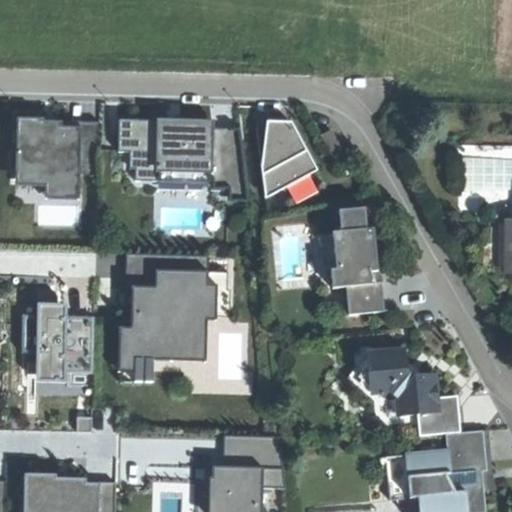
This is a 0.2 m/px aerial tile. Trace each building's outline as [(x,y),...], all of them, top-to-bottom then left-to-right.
[(267,129),(291,186),(330,169),(306,113),(267,129)] [(42,127),(18,127),(17,180),(52,181),(52,186),(81,186),(81,175),(98,175),(99,123),(97,123),(97,128),(63,128),(63,122),(43,122),(43,119),(42,119),(42,127)] [(251,204),(242,133),(214,137),(213,128),(178,127),(178,130),(161,129),(161,122),(120,121),(119,153),(132,154),(131,169),(136,169),(136,182),(158,182),(158,170),(187,171),(187,180),(212,180),(212,191),(229,192),(229,197),(236,197),(236,203),(251,204)] [(242,128),(213,128),(214,137),(242,133),(242,128)] [(332,131),(322,137),(334,159),(344,154),(332,131)] [(469,158),(469,187),(511,186),(511,158),(469,158)] [(52,181),(17,180),(16,187),(46,187),(45,200),(80,201),(81,186),(52,186),(52,181)] [(365,210),(340,213),(342,234),(334,234),(336,255),(341,254),(342,271),(337,272),(332,272),(334,289),(347,288),(349,316),(384,313),(381,283),(375,284),(371,273),(378,272),(376,253),(374,230),(367,231),(365,210)] [(210,256),(132,254),(131,290),(138,291),(137,338),(140,338),(139,361),(173,362),(174,338),(198,339),(198,313),(228,314),(229,273),(209,272),(210,256)] [(37,374),(94,375),(95,318),(55,317),(55,293),(38,293),(38,317),(23,317),(23,355),(37,355),(37,374)] [(418,416),(419,423),(420,438),(446,435),(461,434),(458,398),(437,399),(436,387),(435,376),(420,377),(419,373),(411,366),(407,367),(405,351),(379,354),(359,378),(384,399),(389,393),(397,400),(399,417),(418,416)] [(377,427),(419,423),(418,416),(399,417),(397,400),(389,393),(384,399),(359,378),(353,385),(375,402),(377,427)] [(93,419),(78,418),(78,433),(93,434),(93,419)] [(484,432),(461,434),(446,435),(448,453),(386,459),(390,502),(419,499),(420,511),(486,511),(483,473),(488,472),(486,454),(484,432)] [(280,438),(224,437),(223,468),(216,468),(216,479),(205,479),(205,497),(212,497),(260,499),(263,499),(263,489),(286,489),(280,438)] [(87,480),(24,479),(23,511),(116,511),(117,484),(87,484),(87,480)] [(259,511),(260,499),(212,497),(211,511),(259,511)]
